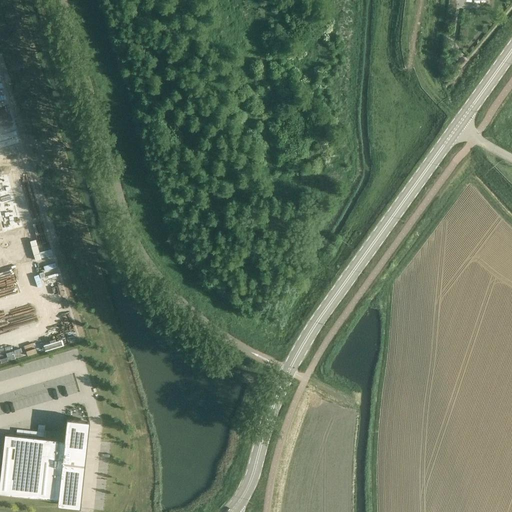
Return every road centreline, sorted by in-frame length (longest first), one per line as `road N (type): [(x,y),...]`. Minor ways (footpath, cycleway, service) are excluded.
road 1 (tertiary): [(230,511),(252,476),(287,372),(457,125)]
road 2 (unclassified): [(254,355),(197,317),(139,249),(62,0)]
